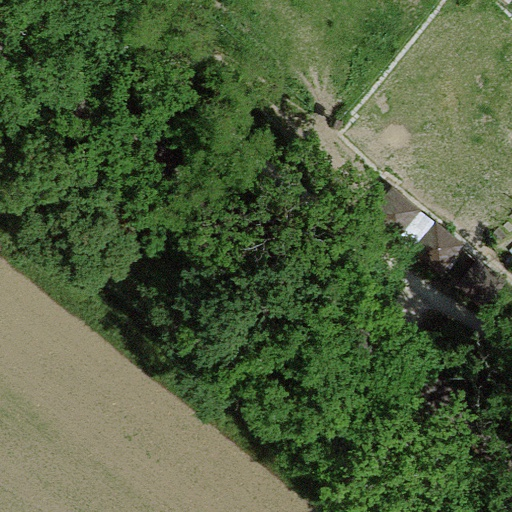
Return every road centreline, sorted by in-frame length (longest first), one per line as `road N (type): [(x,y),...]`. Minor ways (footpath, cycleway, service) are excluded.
road 1 (residential): [(511,453),(107,127),(0,30)]
road 2 (track): [(0,179),(73,252),(403,511)]
